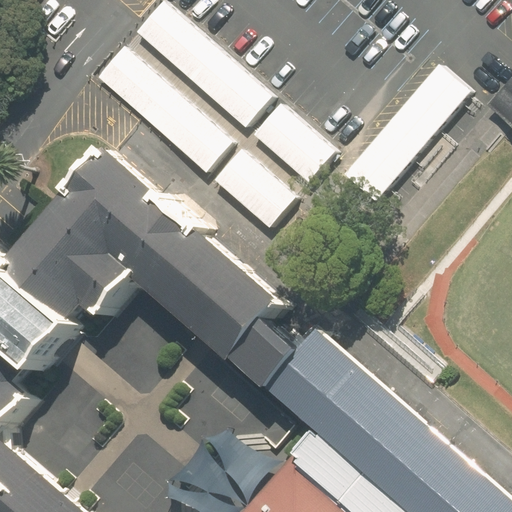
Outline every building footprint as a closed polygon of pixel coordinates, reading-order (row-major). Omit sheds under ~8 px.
[(511,109),(511,47),(479,83),(511,111),(511,109)] [(104,320),(145,272),(422,511),(511,511),(511,491),(122,154),(18,273),(71,319),(85,303),(104,320)] [(71,319),(18,273),(0,293),(0,338),(44,376),(84,330),(71,319)] [(44,376),(0,338),(0,511),(93,511),(10,440),(56,387),(44,376)] [(369,511),(303,455),(253,511),(369,511)]
